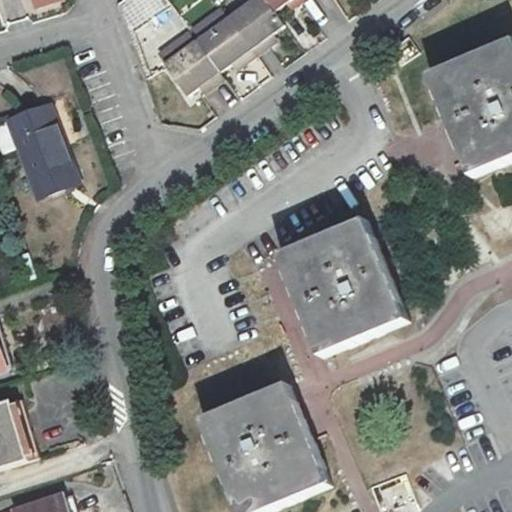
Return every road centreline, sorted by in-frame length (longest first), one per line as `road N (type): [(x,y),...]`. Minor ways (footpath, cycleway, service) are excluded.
road 1 (residential): [(159,184),(113,226),(105,253),(135,443),(156,511)]
road 2 (residential): [(415,0),(159,184)]
road 3 (residential): [(100,12),(159,184)]
